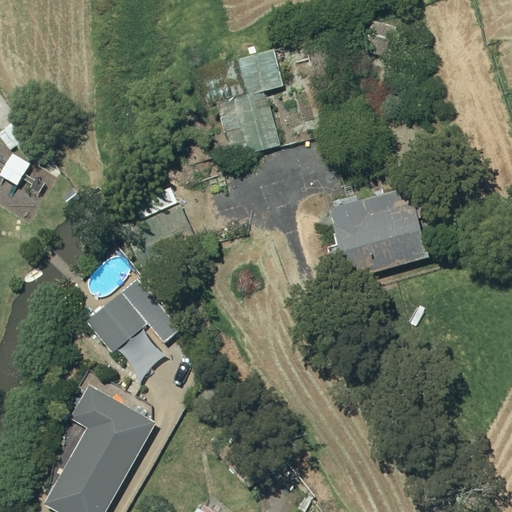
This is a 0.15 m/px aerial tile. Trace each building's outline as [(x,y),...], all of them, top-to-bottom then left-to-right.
[(370,20),(362,51),(385,57),(393,26),(370,20)] [(214,102),(227,155),(246,150),(247,152),(276,145),(262,89),(280,85),(271,50),(235,59),(243,94),(214,102)] [(5,147),(3,165),(18,167),(20,148),(5,147)] [(332,208),(325,210),(336,249),(322,253),(331,284),(426,257),(414,217),(429,213),(421,182),(353,201),(351,196),(330,202),(332,208)] [(177,205),(123,231),(142,272),(197,246),(177,205)] [(120,293),(85,321),(110,351),(145,323),(148,326),(157,318),(132,289),(123,296),(120,293)] [(84,428),(40,504),(54,511),(101,511),(152,423),(85,385),(66,418),(84,428)] [(215,453),(245,487),(276,460),(247,426),(215,453)] [(216,461),(176,466),(178,482),(218,477),(216,461)]
